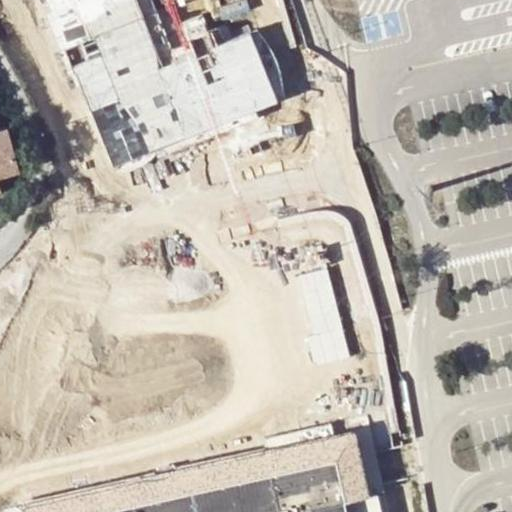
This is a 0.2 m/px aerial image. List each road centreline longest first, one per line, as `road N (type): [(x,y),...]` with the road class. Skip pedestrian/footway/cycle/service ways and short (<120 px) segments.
road 1 (unclassified): [(441,511),(420,374),(391,329),(297,0)]
road 2 (track): [(48,168),(145,181),(341,154)]
road 3 (track): [(0,60),(48,168),(5,229)]
